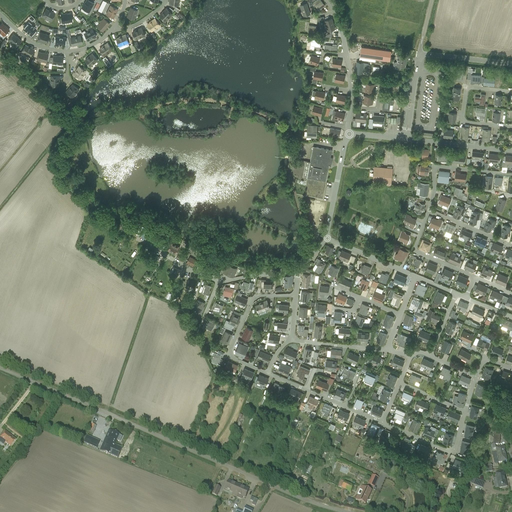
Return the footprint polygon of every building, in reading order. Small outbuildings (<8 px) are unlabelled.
[(84,4),(81,8),(89,12),(93,3),(87,0),(86,0),(85,3),(84,4)] [(316,0),(313,2),(317,8),(318,10),(324,6),(323,4),(320,0),(316,0)] [(300,6),(304,16),(310,14),(306,3),(300,6)] [(118,9),(110,6),(106,15),(113,18),(115,15),(114,15),(115,13),(116,13),(118,9)] [(127,17),(134,20),(137,11),(130,8),(127,17)] [(172,14),(166,8),(163,12),(160,16),(165,21),(172,14)] [(46,9),(42,16),(51,21),(55,14),(51,11),(50,12),(49,11),(46,9)] [(60,15),(62,23),(72,21),(70,14),(67,14),(65,15),(65,14),(60,15)] [(102,31),(109,24),(103,19),(97,26),(102,31)] [(151,22),(147,25),(152,31),(160,25),(155,19),(151,21),(151,22)] [(332,19),(324,21),(328,31),(335,29),(332,19)] [(0,32),(3,36),(5,33),(9,30),(6,27),(5,27),(4,26),(2,23),(0,24),(0,32)] [(31,35),(36,29),(28,23),(23,29),(26,32),(27,32),(28,33),(31,35)] [(145,35),(143,32),(141,28),(137,30),(136,31),(132,32),(136,40),(145,35)] [(92,29),(84,34),(87,41),(96,37),(92,29)] [(49,36),(40,33),(37,41),(41,42),(43,42),(47,43),(49,36)] [(13,34),(10,38),(8,40),(15,47),(21,41),(18,38),(17,39),(16,37),(13,34)] [(128,42),(127,39),(125,35),(121,36),(121,37),(120,37),(116,39),(118,43),(119,46),(128,42)] [(80,36),(70,38),(72,46),(82,44),(80,36)] [(55,37),(54,45),(59,46),(59,45),(61,45),(64,46),(65,38),(55,37)] [(311,46),(314,46),(314,48),(316,48),(316,50),(319,50),(319,47),(320,47),(321,39),(312,38),(311,46)] [(112,50),(110,47),(107,43),(104,46),(103,47),(99,49),(102,53),(104,56),(112,50)] [(30,57),(31,54),(34,50),(30,47),(30,48),(28,47),(25,45),(22,49),(21,52),(30,57)] [(360,57),(365,57),(390,61),(391,51),(361,47),(360,57)] [(42,53),(38,52),(36,60),(46,63),(48,54),(42,52),(42,53)] [(98,60),(95,58),(92,54),(89,57),(88,58),(85,60),(88,64),(90,67),(98,60)] [(56,56),(53,56),(52,64),(62,65),(63,57),(58,56),(58,57),(56,56)] [(309,63),(312,64),(317,65),(319,59),(311,56),(309,63)] [(400,69),(400,67),(405,67),(406,61),(407,57),(398,56),(397,62),(395,62),(394,62),(393,63),(392,68),(393,68),(393,69),(398,70),(399,70),(400,69)] [(341,67),(342,60),(333,59),(332,66),(335,67),(336,67),(341,67)] [(364,62),(353,64),(355,75),(363,74),(362,69),(365,68),(364,62)] [(74,75),(78,77),(80,79),(86,71),(83,69),(79,66),(76,70),(77,70),(76,72),(74,75)] [(316,83),(317,80),(317,79),(322,80),(323,73),(315,72),(316,68),(310,67),(310,71),(314,72),(313,79),(312,82),(316,83)] [(464,71),(458,70),(457,73),(455,73),(454,81),(462,82),(463,75),(464,75),(464,71)] [(345,76),(336,75),(334,82),(338,83),(338,82),(343,83),(345,76)] [(480,84),(481,76),(471,75),(470,83),(480,84)] [(58,81),(58,76),(50,76),(50,86),(58,86),(58,82),(58,81)] [(397,90),(399,82),(392,81),(390,88),(397,90)] [(364,92),(374,93),(375,85),(365,84),(366,84),(365,88),(364,88),(364,92)] [(73,97),(79,90),(73,85),(70,87),(70,88),(69,89),(66,92),(73,97)] [(461,88),(454,88),(452,99),(459,100),(461,88)] [(316,91),(316,92),(313,91),(311,96),(315,97),(314,98),(318,99),(323,100),(325,93),(316,91)] [(339,103),(344,104),(346,97),(337,95),(335,102),(339,103)] [(485,95),(481,95),(480,97),(475,97),(475,101),(480,102),(479,105),(484,105),(485,95)] [(502,96),(495,95),(494,104),(494,107),(497,107),(497,104),(501,105),(502,96)] [(372,105),(373,97),(363,96),(364,96),(364,101),(363,100),(362,104),(372,105)] [(390,99),(384,98),(382,109),(389,110),(390,99)] [(315,115),(315,114),(320,116),(322,109),(314,107),(312,114),(315,115)] [(483,120),(483,116),(484,112),(484,109),(477,108),(476,115),(480,116),(479,120),(483,120)] [(492,121),(499,122),(500,113),(500,110),(497,110),(497,113),(493,112),(492,121)] [(333,115),(331,120),(335,121),(337,122),(338,119),(343,121),(345,114),(336,111),(335,116),(333,115)] [(353,118),(352,123),(353,123),(352,126),(355,126),(356,123),(356,124),(357,121),(364,122),(365,114),(356,113),(355,119),(353,118)] [(456,114),(449,113),(448,122),(455,123),(456,114)] [(373,115),(372,122),(383,123),(384,116),(373,115)] [(308,126),(307,136),(316,137),(316,127),(308,126)] [(462,127),(460,138),(467,139),(468,138),(468,134),(469,128),(468,128),(464,127),(462,127)] [(340,130),(330,128),(328,135),(339,137),(340,130)] [(482,139),(482,141),(489,141),(490,130),(487,130),(483,129),(482,135),(482,139)] [(453,131),(444,130),(443,137),(452,138),(453,131)] [(331,166),(330,166),(330,165),(330,164),(330,162),(330,161),(331,160),(331,159),(331,158),(332,159),(332,158),(330,158),(332,150),(316,147),(313,146),(310,162),(307,178),(318,180),(323,181),(326,165),(331,166)] [(428,154),(429,150),(420,149),(420,154),(422,154),(422,158),(427,159),(428,154)] [(446,162),(447,153),(437,152),(437,155),(438,156),(438,161),(446,162)] [(483,153),(472,152),(471,159),(482,160),(483,153)] [(488,161),(499,162),(499,158),(499,155),(489,154),(488,161)] [(387,168),(374,166),(372,184),(391,186),(392,168),(391,168),(391,167),(387,166),(387,168)] [(427,175),(428,172),(429,172),(430,168),(428,167),(423,166),(421,166),(417,166),(417,173),(420,174),(422,174),(427,175)] [(438,179),(437,182),(448,183),(448,180),(449,172),(439,171),(438,179)] [(454,180),(465,181),(466,174),(455,173),(454,180)] [(420,195),(423,196),(425,196),(426,193),(427,194),(428,189),(426,189),(427,184),(421,184),(418,184),(417,188),(420,189),(420,193),(420,195)] [(463,189),(456,187),(454,193),(457,194),(457,197),(462,199),(464,193),(462,192),(463,189)] [(438,202),(440,203),(448,206),(451,199),(441,195),(439,199),(438,202)] [(416,201),(413,210),(421,214),(422,211),(424,207),(425,204),(422,203),(419,202),(420,198),(417,198),(416,201)] [(502,211),(506,201),(500,198),(496,209),(502,211)] [(463,214),(465,208),(459,206),(458,209),(456,208),(453,216),(459,218),(461,213),(463,214)] [(476,224),(477,219),(479,219),(480,213),(473,212),(473,215),(471,215),(469,223),(476,224)] [(406,214),(403,222),(413,227),(413,226),(414,226),(415,224),(416,221),(415,220),(409,217),(410,216),(406,214)] [(438,230),(438,229),(442,221),(439,220),(438,221),(436,220),(433,218),(432,219),(429,225),(429,227),(432,228),(433,228),(438,230)] [(490,232),(492,227),(493,227),(496,222),(490,219),(488,222),(487,221),(484,229),(490,232)] [(455,227),(446,223),(444,228),(443,230),(452,234),(455,227)] [(339,224),(336,230),(342,233),(344,227),(339,224)] [(140,225),(136,234),(139,236),(145,239),(148,235),(150,230),(144,227),(140,225)] [(511,227),(504,225),(504,228),(502,228),(500,236),(507,238),(508,232),(509,233),(511,227)] [(462,230),(459,236),(469,240),(472,234),(462,230)] [(406,245),(407,242),(409,237),(409,235),(406,234),(406,235),(403,234),(404,232),(401,231),(398,239),(398,240),(402,242),(403,244),(406,245)] [(156,234),(152,240),(161,245),(164,240),(156,234)] [(477,236),(474,243),(484,247),(487,240),(477,236)] [(427,252),(431,244),(423,240),(420,247),(419,247),(420,249),(427,252)] [(179,247),(171,243),(168,250),(176,254),(179,247)] [(499,246),(497,246),(498,245),(494,243),(490,250),(499,254),(503,247),(499,246)] [(443,259),(446,252),(436,248),(433,254),(443,259)] [(394,257),(396,258),(402,260),(403,260),(404,257),(405,254),(407,255),(408,252),(400,249),(399,249),(397,254),(395,254),(394,257)] [(347,262),(351,254),(347,253),(346,253),(345,253),(345,252),(342,251),(341,251),(338,250),(335,257),(347,262)] [(458,265),(461,258),(451,253),(448,261),(458,265)] [(416,267),(418,268),(421,262),(421,261),(415,258),(415,257),(412,255),(409,261),(412,263),(411,265),(415,266),(415,267),(416,267)] [(195,267),(198,261),(190,257),(187,263),(195,267)] [(317,258),(314,262),(319,265),(315,271),(319,273),(320,274),(326,264),(325,263),(317,258)] [(467,261),(464,268),(467,269),(468,268),(469,269),(469,270),(473,272),(474,269),(476,265),(476,264),(467,260),(467,261)] [(224,262),(221,270),(224,271),(223,272),(233,276),(236,269),(227,265),(227,263),(224,262)] [(433,274),(437,266),(429,263),(425,271),(433,274)] [(211,264),(208,270),(217,273),(219,267),(211,264)] [(335,276),(339,268),(332,265),(328,273),(335,276)] [(361,265),(360,268),(362,269),(361,272),(366,274),(368,275),(371,268),(364,265),(363,266),(361,265)] [(171,273),(178,276),(180,270),(173,267),(171,273)] [(480,275),(483,276),(483,275),(485,276),(485,277),(489,279),(492,271),(483,267),(480,275)] [(441,276),(450,280),(451,278),(452,275),(453,273),(444,269),(441,276)] [(381,273),(379,280),(386,283),(388,276),(389,275),(385,273),(385,275),(381,273)] [(396,274),(393,281),(403,285),(406,278),(396,274)] [(495,281),(499,283),(499,282),(501,283),(500,283),(504,285),(508,278),(499,274),(495,281)] [(285,277),(284,287),(292,285),(293,275),(285,277)] [(456,283),(465,287),(468,279),(459,275),(456,283)] [(351,282),(341,278),(338,284),(349,288),(351,282)] [(358,287),(366,291),(369,282),(362,279),(361,281),(361,282),(360,281),(358,284),(360,284),(360,285),(358,287)] [(186,287),(193,290),(195,283),(188,280),(186,287)] [(265,282),(265,280),(261,280),(261,288),(272,288),(273,282),(265,282)] [(250,284),(243,282),(241,289),(248,291),(249,289),(252,290),(254,283),(251,282),(250,284)] [(205,284),(202,293),(206,294),(207,295),(209,295),(210,291),(209,290),(211,286),(205,284)] [(418,284),(415,292),(421,294),(424,293),(426,287),(418,284)] [(475,291),(484,295),(485,292),(487,288),(478,284),(475,291)] [(327,295),(328,287),(320,286),(319,294),(327,295)] [(225,288),(223,295),(231,297),(232,292),(233,293),(234,289),(229,288),(225,287),(225,288)] [(381,302),(384,295),(375,291),(372,299),(373,299),(373,298),(378,301),(381,302)] [(493,291),(490,297),(500,302),(500,301),(502,295),(503,295),(493,291)] [(308,301),(309,293),(301,292),(300,300),(308,301)] [(444,295),(438,292),(434,302),(440,304),(444,295)] [(394,293),(392,297),(397,299),(394,305),(398,307),(402,296),(394,293)] [(344,305),(347,298),(347,297),(338,294),(335,301),(344,305)] [(237,295),(235,302),(245,306),(247,300),(237,295)] [(412,299),(409,308),(416,311),(420,302),(418,301),(419,299),(414,297),(413,299),(412,299)] [(194,308),(196,309),(197,309),(199,310),(200,310),(201,311),(202,307),(204,303),(197,300),(194,308)] [(262,302),(262,303),(255,306),(258,312),(269,308),(267,301),(262,302)] [(460,301),(457,308),(465,312),(468,304),(460,301)] [(212,310),(219,313),(223,306),(216,303),(212,310)] [(279,311),(288,312),(288,305),(279,304),(276,304),(276,307),(279,307),(279,311)] [(366,315),(369,307),(362,304),(359,312),(366,315)] [(317,312),(317,316),(325,317),(325,313),(326,305),(318,305),(317,312)] [(474,307),(471,313),(481,317),(484,312),(474,307)] [(299,316),(307,317),(307,309),(300,308),(299,316)] [(434,311),(430,310),(426,319),(432,321),(433,319),(438,321),(440,317),(433,314),(434,311)] [(337,316),(337,313),(334,313),(333,322),(341,323),(342,317),(337,316)] [(236,326),(240,317),(233,314),(229,323),(236,326)] [(403,323),(408,325),(411,326),(414,317),(411,316),(406,314),(403,323)] [(387,315),(383,325),(390,328),(394,318),(387,315)] [(357,316),(354,324),(362,327),(365,318),(357,316)] [(211,331),(215,324),(208,320),(204,327),(211,331)] [(511,329),(511,322),(505,320),(502,326),(511,330),(511,329)] [(456,324),(449,321),(445,331),(452,334),(456,324)] [(286,330),(287,323),(274,322),(274,325),(277,326),(277,329),(286,330)] [(304,326),(298,325),(297,332),(300,332),(299,335),(307,336),(308,329),(304,329),(304,326)] [(248,341),(253,330),(246,328),(242,338),(248,341)] [(336,334),(338,334),(338,337),(339,338),(342,338),(343,337),(343,335),(349,336),(350,329),(339,328),(339,329),(337,329),(336,329),(336,333),(336,334)] [(430,334),(421,331),(418,338),(427,342),(430,334)] [(470,342),(472,338),(473,336),(463,331),(462,333),(460,338),(470,342)] [(232,335),(225,332),(221,342),(228,345),(232,335)] [(380,332),(376,342),(383,345),(387,335),(380,332)] [(368,333),(358,333),(357,340),(367,341),(368,333)] [(399,334),(396,341),(399,342),(398,345),(404,347),(407,341),(403,340),(404,336),(402,335),(402,334),(401,334),(399,334)] [(268,342),(279,344),(280,337),(269,335),(268,342)] [(489,343),(480,339),(476,345),(486,350),(487,348),(487,349),(488,348),(487,347),(489,343)] [(441,350),(448,353),(452,344),(445,341),(441,350)] [(243,357),(247,348),(240,344),(236,353),(243,357)] [(501,357),(503,350),(493,346),(491,353),(501,357)] [(294,359),(297,353),(292,351),(293,350),(287,348),(284,355),(294,359)] [(302,360),(303,360),(309,361),(312,350),(305,349),(302,360)] [(461,349),(458,356),(467,361),(471,355),(461,349)] [(212,359),(214,360),(219,362),(222,356),(223,356),(224,353),(219,351),(218,350),(217,353),(215,352),(212,359)] [(330,357),(341,358),(342,351),(331,350),(330,357)] [(257,358),(268,362),(270,356),(260,352),(257,358)] [(356,364),(357,362),(359,357),(349,353),(347,357),(346,359),(356,364)] [(369,360),(378,365),(381,358),(371,354),(369,360)] [(392,364),(401,368),(404,361),(395,357),(392,364)] [(433,363),(424,359),(421,366),(430,370),(433,363)] [(238,366),(228,361),(225,368),(235,373),(238,366)] [(325,369),(335,370),(336,363),(326,361),(325,369)] [(291,367),(281,363),(278,370),(288,374),(291,367)] [(300,366),(299,370),(301,371),(299,377),(303,379),(305,373),(308,374),(310,370),(300,366)] [(485,367),(482,376),(489,379),(493,370),(485,367)] [(356,373),(345,368),(343,372),(347,374),(346,377),(352,380),(356,373)] [(444,375),(442,379),(448,381),(451,374),(448,373),(450,370),(443,368),(441,373),(444,375)] [(245,369),(241,376),(251,380),(254,373),(245,369)] [(511,381),(511,380),(511,379),(511,374),(509,374),(509,373),(503,371),(501,376),(501,378),(511,381)] [(365,379),(364,382),(372,385),(375,377),(366,373),(365,377),(366,377),(365,379)] [(390,374),(386,384),(393,387),(397,377),(390,374)] [(256,376),(253,382),(255,383),(255,385),(262,388),(262,387),(265,388),(266,383),(268,379),(259,375),(258,377),(256,376)] [(419,382),(421,379),(412,375),(409,382),(415,384),(416,382),(420,383),(419,382)] [(458,383),(467,387),(471,379),(461,375),(458,383)] [(316,387),(326,391),(329,384),(318,380),(316,387)] [(440,385),(433,382),(431,387),(434,388),(433,392),(439,395),(442,388),(439,387),(440,385)] [(275,383),(273,387),(272,389),(275,390),(274,392),(277,394),(278,394),(279,394),(281,395),(282,393),(284,388),(277,385),(278,384),(275,383)] [(486,386),(478,384),(477,384),(474,393),(475,393),(483,396),(486,386)] [(289,393),(288,395),(295,397),(294,400),(297,402),(299,399),(299,398),(301,393),(291,389),(289,393)] [(346,393),(337,389),(334,396),(343,401),(346,393)] [(386,402),(390,392),(384,390),(380,399),(386,402)] [(403,395),(401,399),(409,403),(413,395),(404,391),(402,394),(403,395)] [(458,393),(455,404),(456,404),(463,406),(466,395),(462,394),(458,393)] [(314,409),(316,405),(318,400),(310,397),(308,401),(307,404),(309,405),(308,407),(314,409)] [(360,409),(363,402),(356,399),(353,406),(360,409)] [(419,409),(419,407),(426,410),(428,404),(418,400),(416,405),(415,407),(415,408),(418,409),(419,409)] [(329,414),(330,411),(332,407),(325,403),(322,411),(324,412),(323,415),(328,417),(328,415),(329,416),(329,414)] [(447,412),(444,411),(445,409),(436,405),(433,411),(436,412),(435,414),(435,415),(437,416),(438,416),(439,414),(443,415),(442,417),(445,418),(447,412)] [(380,417),(383,410),(373,406),(371,413),(380,417)] [(471,406),(470,411),(469,413),(470,414),(469,416),(476,418),(479,408),(471,406)] [(405,412),(396,409),(394,412),(396,413),(394,417),(401,421),(405,412)] [(346,421),(347,418),(349,414),(340,410),(338,414),(337,417),(346,421)] [(457,422),(458,419),(460,415),(450,411),(447,417),(457,422)] [(362,428),(363,425),(365,421),(356,417),(353,424),(362,428)] [(414,419),(409,429),(416,432),(420,422),(414,419)] [(88,429),(94,431),(96,426),(90,423),(88,429)] [(370,428),(368,433),(373,435),(373,434),(376,435),(378,432),(380,427),(371,424),(370,428)] [(466,425),(465,430),(464,432),(465,432),(464,435),(471,437),(474,427),(466,425)] [(426,427),(422,435),(432,439),(433,434),(436,435),(439,430),(431,426),(430,429),(426,427)] [(118,458),(120,453),(122,449),(114,446),(115,443),(119,434),(109,430),(107,434),(100,450),(118,458)] [(493,438),(492,445),(499,445),(500,436),(501,436),(501,432),(500,432),(500,431),(494,430),(494,431),(493,435),(493,438)] [(0,436),(0,438),(11,447),(16,440),(10,436),(10,435),(4,431),(0,436)] [(446,433),(443,443),(450,445),(453,436),(446,433)] [(99,441),(87,436),(84,443),(96,448),(99,441)] [(401,448),(404,449),(409,452),(410,449),(412,445),(410,443),(411,441),(405,438),(402,444),(401,448)] [(462,441),(461,446),(459,451),(467,453),(470,443),(462,441)] [(427,455),(428,453),(430,449),(421,445),(418,451),(427,455)] [(494,464),(498,463),(502,462),(502,464),(507,463),(506,460),(504,446),(499,447),(496,448),(495,448),(495,447),(491,448),(494,464)] [(437,462),(438,463),(443,465),(445,458),(442,457),(444,455),(437,452),(434,457),(438,459),(437,462)] [(453,464),(452,466),(453,467),(452,469),(456,470),(457,468),(462,470),(463,468),(465,464),(455,460),(453,464)] [(497,481),(493,482),(495,489),(498,488),(498,489),(502,488),(502,487),(502,486),(506,485),(504,472),(499,473),(496,473),(496,478),(497,481)] [(374,487),(379,478),(372,475),(368,484),(374,487)] [(485,483),(471,477),(468,483),(482,489),(485,483)] [(341,480),(338,487),(350,492),(353,486),(341,480)] [(228,490),(228,491),(232,493),(231,496),(237,498),(239,492),(234,489),(236,485),(228,481),(226,486),(225,489),(228,490)] [(245,498),(246,494),(248,490),(236,485),(234,489),(239,492),(237,498),(241,500),(242,497),(245,498)] [(215,486),(211,494),(216,496),(217,497),(221,488),(220,488),(215,486)] [(365,504),(367,499),(371,491),(362,486),(355,499),(365,504)] [(254,506),(255,505),(257,501),(251,498),(248,504),(250,505),(250,507),(254,509),(255,507),(254,506)]
